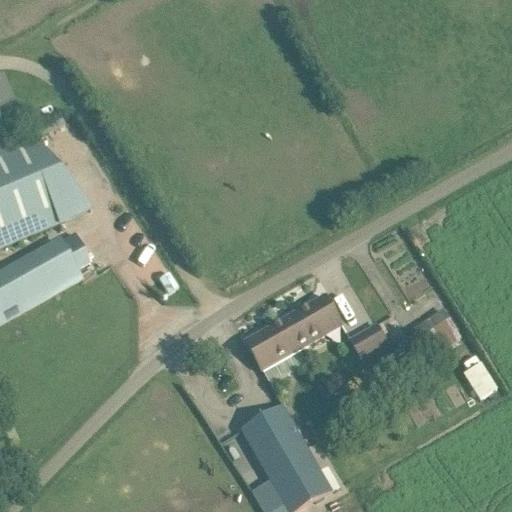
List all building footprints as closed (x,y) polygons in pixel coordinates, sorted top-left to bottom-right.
[(28,135),(0,146),(0,254),(89,216),(28,135)] [(381,262),(408,250),(399,231),(373,242),(381,262)] [(0,326),(81,282),(75,272),(60,244),(0,277),(0,326)] [(414,313),(419,320),(433,311),(435,315),(445,309),(438,298),(414,313)] [(283,324),(300,353),(342,328),(325,299),(283,324)] [(397,385),(460,341),(442,313),(388,348),(375,327),(349,343),(361,364),(374,356),(389,381),(397,385)] [(300,353),(283,324),(245,345),(262,374),(300,353)] [(484,364),(463,378),(481,406),(503,392),(484,364)] [(283,409),(241,433),(261,467),(271,484),(286,511),(304,511),(333,496),(320,473),(328,469),(315,447),(308,452),(303,443),(283,409)]
